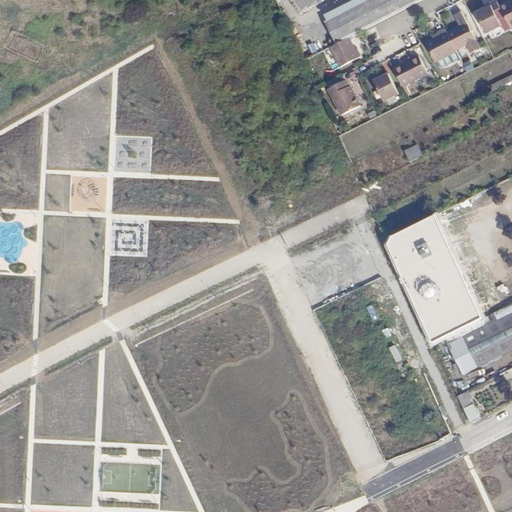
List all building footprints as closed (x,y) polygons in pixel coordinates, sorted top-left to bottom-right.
[(296,0),(304,11),(321,0),(296,0)] [(368,0),(322,24),(335,48),(351,39),(426,0),(368,0)] [(486,12),(478,16),(490,40),(502,35),(500,32),(509,27),(500,9),(497,3),(485,9),(486,12)] [(511,3),(500,9),(509,27),(511,32),(511,3)] [(482,50),(465,13),(456,17),(461,28),(448,35),(458,53),(469,47),(472,55),(482,50)] [(448,35),(447,31),(434,38),(436,41),(428,45),(438,63),(458,53),(448,35)] [(335,48),(327,52),(337,71),(364,57),(361,50),(357,51),(351,39),(335,48)] [(420,57),(396,68),(405,88),(430,76),(420,57)] [(392,74),(377,81),(387,101),(402,94),(392,74)] [(347,82),(332,90),(346,116),(364,107),(353,86),(350,87),(347,82)] [(409,162),(423,156),(418,145),(404,151),(409,162)] [(431,342),(483,318),(435,215),(390,236),(386,245),(431,342)] [(511,351),(511,305),(463,330),(482,366),(511,351)] [(395,362),(402,360),(397,345),(390,347),(395,362)] [(470,391),(460,396),(472,423),(483,418),(470,391)]
